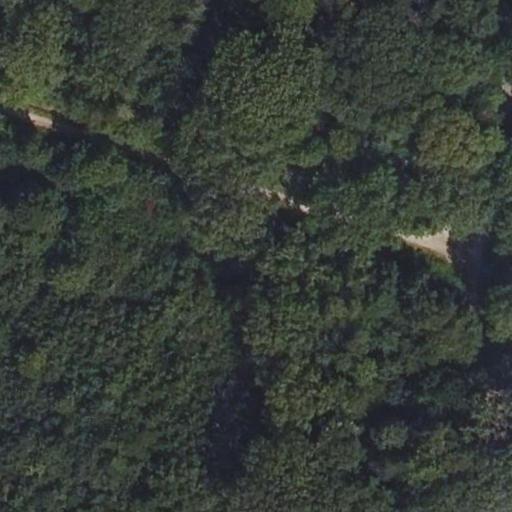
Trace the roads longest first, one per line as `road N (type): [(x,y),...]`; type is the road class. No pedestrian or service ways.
road 1 (track): [(446,511),(504,0)]
road 2 (track): [(0,110),(245,187)]
road 3 (track): [(245,187),(476,248)]
